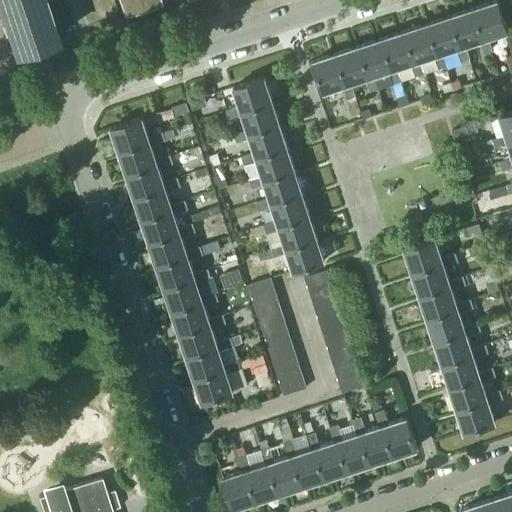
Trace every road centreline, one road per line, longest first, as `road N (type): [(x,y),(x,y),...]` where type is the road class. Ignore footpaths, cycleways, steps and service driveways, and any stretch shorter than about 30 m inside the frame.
road 1 (residential): [(195,511),(82,146),(78,109),(106,85),(352,0)]
road 2 (residential): [(347,511),(511,455)]
